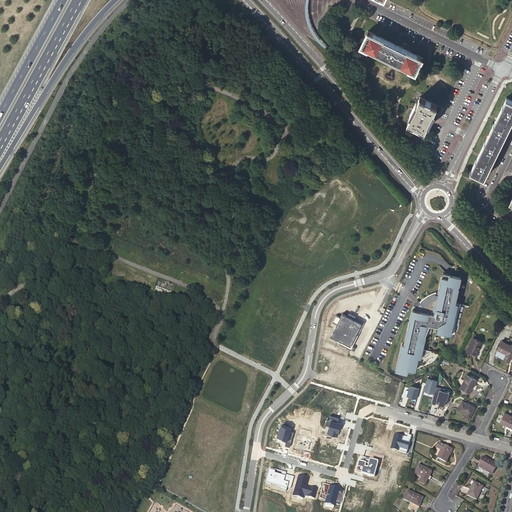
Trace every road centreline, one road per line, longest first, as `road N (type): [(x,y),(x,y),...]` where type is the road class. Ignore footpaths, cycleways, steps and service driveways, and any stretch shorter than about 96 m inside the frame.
road 1 (residential): [(245,511),(262,417),(302,377),(323,299),(387,273)]
road 2 (tertiary): [(246,0),(422,197)]
road 3 (tertiary): [(431,186),(262,0)]
road 4 (trunk): [(0,162),(60,66),(116,0)]
road 5 (trunk): [(0,141),(78,0)]
road 6 (residential): [(500,70),(359,0)]
road 7 (residential): [(445,187),(500,70)]
road 8 (trunk): [(61,0),(0,113)]
